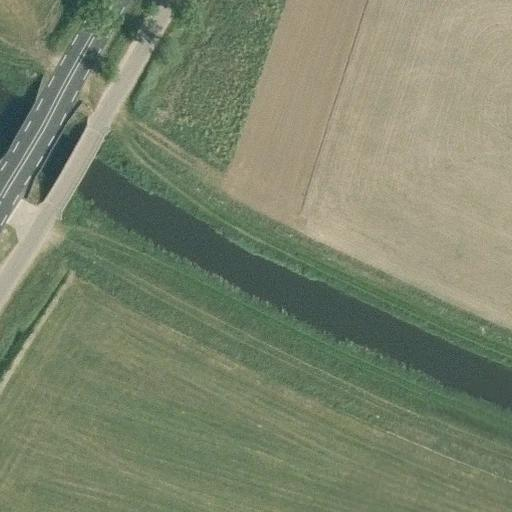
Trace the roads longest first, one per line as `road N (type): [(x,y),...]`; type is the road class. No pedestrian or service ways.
road 1 (unclassified): [(37,228),(170,0)]
road 2 (primary): [(0,199),(114,0)]
